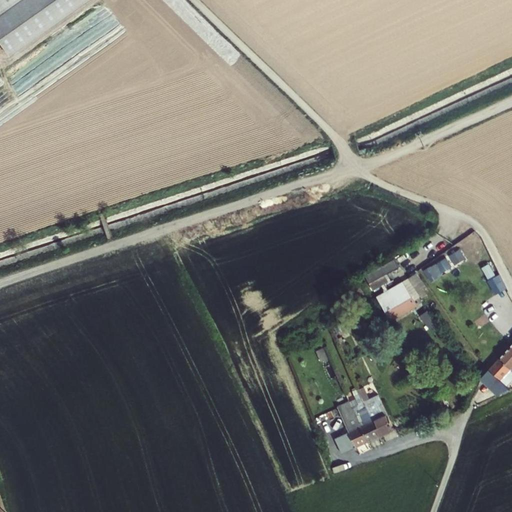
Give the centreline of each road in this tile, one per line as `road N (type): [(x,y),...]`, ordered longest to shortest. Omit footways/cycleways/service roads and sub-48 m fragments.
road 1 (track): [(511,99),(387,157),(0,282)]
road 2 (residential): [(511,285),(478,225),(354,168),(329,131),(194,0)]
road 3 (residential): [(434,511),(476,380),(511,340)]
